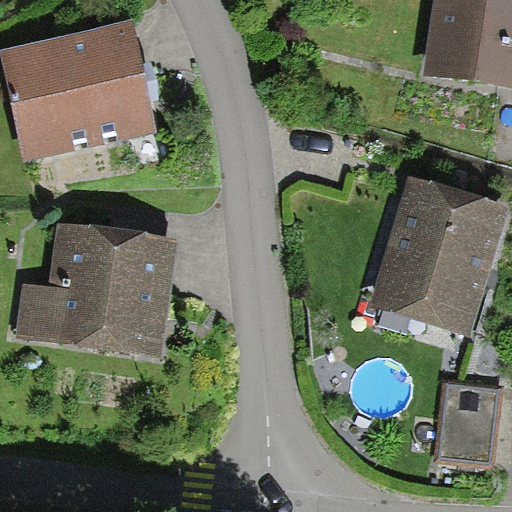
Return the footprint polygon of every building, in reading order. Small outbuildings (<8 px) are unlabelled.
[(511,0),(434,0),(424,74),(511,86),(511,0)] [(132,20),(0,50),(0,52),(25,162),(158,131),(132,20)] [(507,206),(408,178),(371,308),(470,336),(507,206)] [(177,238),(57,223),(49,287),(22,283),(15,339),(163,357),(177,238)] [(501,391),(446,385),(438,460),(493,466),(501,391)]
